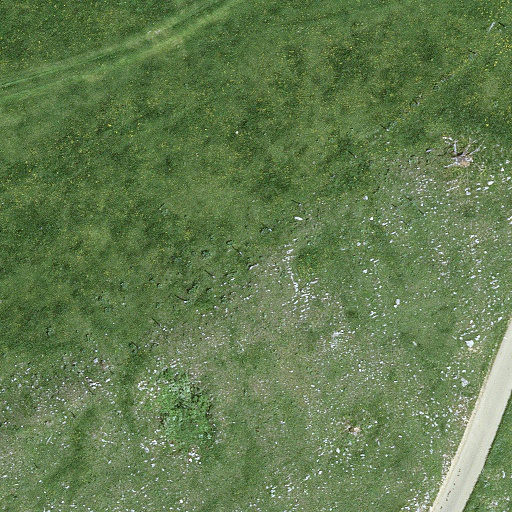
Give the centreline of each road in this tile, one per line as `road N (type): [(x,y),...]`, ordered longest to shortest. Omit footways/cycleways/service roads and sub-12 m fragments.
road 1 (track): [(368,0),(0,96)]
road 2 (unclassified): [(453,511),(511,368)]
